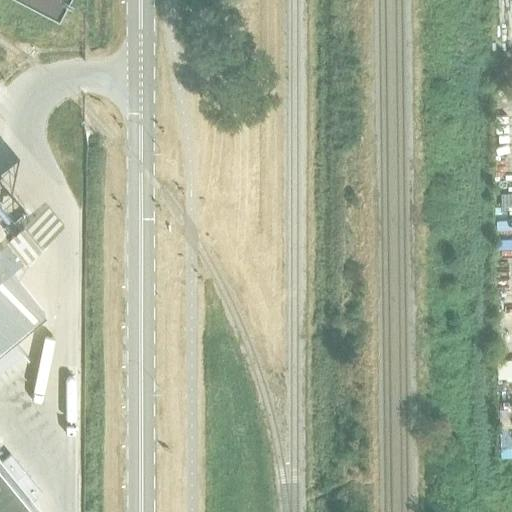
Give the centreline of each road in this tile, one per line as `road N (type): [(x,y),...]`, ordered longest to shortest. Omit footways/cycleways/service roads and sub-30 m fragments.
road 1 (unknown): [(141,59),(56,82),(31,131),(59,217),(67,511)]
road 2 (tertiary): [(141,511),(141,0)]
